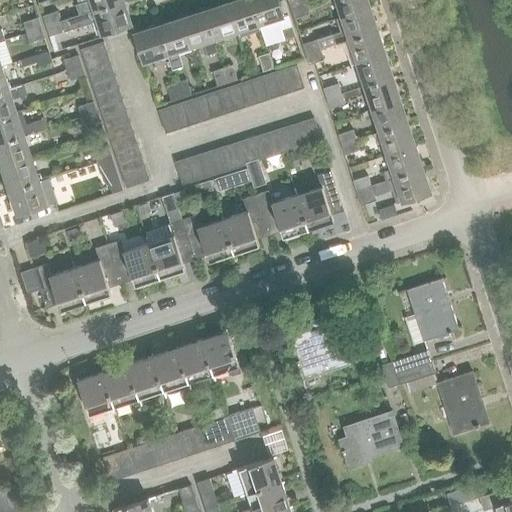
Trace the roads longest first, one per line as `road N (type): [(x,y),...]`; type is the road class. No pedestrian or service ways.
road 1 (residential): [(20,360),(468,216)]
road 2 (residential): [(468,216),(397,0)]
road 3 (residential): [(68,511),(20,360)]
road 4 (residential): [(511,348),(468,216)]
